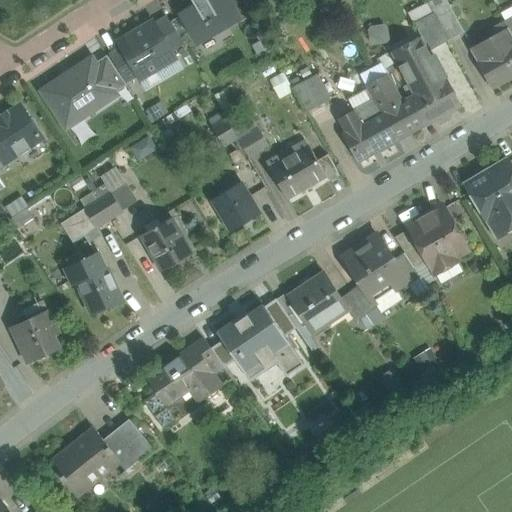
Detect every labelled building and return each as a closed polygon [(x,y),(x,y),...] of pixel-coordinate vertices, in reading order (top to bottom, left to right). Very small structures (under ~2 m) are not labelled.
[(191,0),(194,4),(179,12),(197,43),(239,19),(240,18),(229,0),(191,0)] [(229,0),(240,18),(239,19),(241,22),(253,15),(244,0),(229,0)] [(464,32),(446,0),(433,0),(428,3),(448,41),(464,32)] [(448,41),(428,3),(409,13),(429,52),(448,41)] [(155,25),(171,51),(183,44),(168,18),(155,25)] [(123,49),(138,74),(141,80),(176,59),(171,51),(155,25),(153,21),(119,42),(123,49)] [(367,27),(372,44),(389,39),(384,22),(367,27)] [(505,22),(491,29),(495,35),(470,49),(492,88),(511,76),(511,34),(508,28),(505,23),(505,22)] [(434,55),(430,58),(420,39),(394,53),(416,95),(411,98),(425,124),(435,119),(437,124),(440,124),(449,119),(450,116),(448,112),(461,105),(434,55)] [(126,82),(138,74),(123,49),(110,56),(126,82)] [(96,63),(115,93),(127,86),(107,56),(96,63)] [(42,91),(66,128),(82,118),(81,116),(98,105),(99,106),(117,95),(115,93),(96,63),(92,58),(42,91)] [(366,85),(388,74),(382,63),(360,74),(366,85)] [(403,102),(388,74),(366,85),(366,86),(373,99),(374,99),(383,115),(384,114),(398,139),(425,124),(411,98),(403,102)] [(318,75),(305,81),(319,106),(332,99),(318,75)] [(305,81),(292,88),(306,113),(319,106),(305,81)] [(216,97),(231,127),(245,119),(229,90),(216,97)] [(373,99),(339,118),(347,133),(344,134),(358,161),(398,139),(384,114),(383,115),(374,99),(373,99)] [(0,156),(5,164),(6,163),(18,155),(19,157),(31,149),(30,147),(43,138),(21,105),(7,114),(6,112),(0,116),(0,156)] [(245,119),(231,127),(239,140),(259,129),(251,116),(245,119)] [(210,122),(213,127),(221,122),(218,117),(210,122)] [(221,122),(213,127),(224,146),(238,138),(226,119),(221,122)] [(239,140),(249,157),(269,146),(259,129),(239,140)] [(150,136),(131,146),(137,157),(156,148),(150,136)] [(310,146),(270,168),(287,198),(301,190),(326,175),(318,160),(310,146)] [(339,175),(328,154),(318,160),(326,175),(329,181),(339,175)] [(507,160),(468,183),(491,223),(511,211),(511,212),(511,167),(508,162),(507,160)] [(105,184),(111,192),(125,184),(117,171),(103,180),(105,184)] [(87,185),(83,187),(78,179),(68,186),(73,194),(75,193),(86,208),(98,201),(92,192),(87,185)] [(138,201),(126,183),(125,184),(111,192),(123,211),(138,201)] [(241,183),(213,200),(231,231),(260,214),(241,183)] [(98,201),(111,192),(105,184),(92,192),(98,201)] [(98,201),(110,219),(123,211),(111,192),(98,201)] [(18,223),(31,220),(25,197),(12,200),(18,223)] [(86,208),(85,209),(97,228),(98,227),(110,219),(98,201),(86,208)] [(430,213),(409,225),(428,260),(436,274),(459,260),(457,257),(470,250),(467,245),(468,239),(464,232),(459,230),(444,205),(440,204),(431,209),(430,213)] [(97,228),(85,209),(72,217),(86,238),(89,243),(102,235),(98,227),(97,228)] [(511,212),(511,211),(491,223),(498,235),(511,226),(511,212)] [(86,238),(72,217),(59,225),(72,246),(86,238)] [(171,219),(141,236),(150,250),(151,250),(163,271),(192,254),(171,219)] [(428,260),(411,229),(396,237),(406,252),(416,267),(428,260)] [(395,259),(380,236),(345,260),(361,285),(373,302),(374,301),(378,307),(382,313),(403,299),(395,287),(407,279),(408,279),(395,259)] [(66,259),(69,266),(86,258),(83,251),(66,259)] [(69,266),(64,268),(73,285),(78,283),(93,314),(123,300),(108,267),(107,268),(99,252),(86,258),(69,266)] [(406,252),(395,259),(408,279),(407,279),(411,285),(422,277),(416,267),(406,252)] [(324,273),(289,297),(298,311),(313,334),(328,323),(325,318),(344,305),(345,305),(341,299),(324,273)] [(361,285),(351,292),(366,314),(378,307),(374,301),(373,302),(361,285)] [(366,314),(351,292),(341,299),(345,305),(344,305),(356,323),(367,315),(366,314)] [(286,294),(277,299),(289,317),(298,311),(289,297),(286,294)] [(289,317),(277,299),(276,299),(265,307),(285,336),(297,328),(289,317)] [(42,314),(37,304),(24,311),(28,321),(12,328),(29,364),(59,350),(53,337),(59,335),(48,311),(42,314)] [(223,341),(236,360),(251,382),(269,369),(268,367),(277,361),(278,363),(295,351),(285,336),(265,307),(263,304),(246,316),(248,319),(239,325),(236,320),(217,332),(223,341)] [(378,307),(366,314),(367,315),(375,326),(385,319),(381,313),(382,313),(378,307)] [(211,348),(205,340),(187,352),(188,353),(197,347),(208,364),(218,358),(211,348)] [(223,341),(211,348),(218,358),(225,367),(236,360),(223,341)] [(188,353),(149,380),(167,405),(191,388),(201,402),(222,387),(214,376),(211,372),(213,371),(208,364),(197,347),(188,353)] [(431,348),(415,359),(428,378),(444,368),(431,348)] [(304,364),(295,351),(278,363),(287,377),(304,364)] [(225,367),(218,358),(208,364),(213,371),(211,372),(214,376),(226,368),(225,367)] [(131,419),(105,440),(112,448),(120,442),(138,428),(131,419)] [(94,426),(51,461),(63,475),(61,476),(78,497),(117,467),(122,473),(136,462),(120,442),(112,448),(105,440),(94,426)] [(138,428),(120,442),(136,462),(122,473),(125,477),(134,470),(132,467),(154,449),(138,428)] [(11,511),(1,499),(0,500),(0,511),(11,511)]
